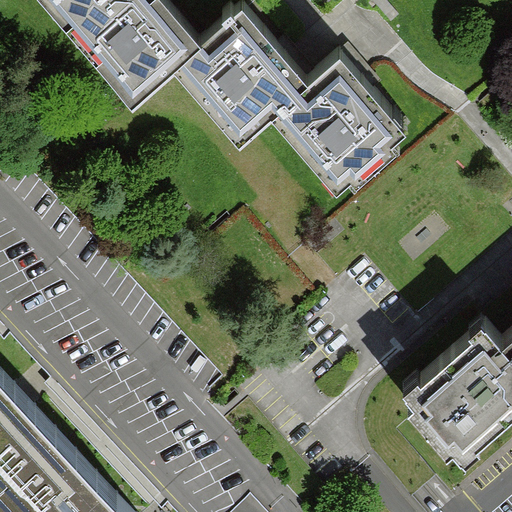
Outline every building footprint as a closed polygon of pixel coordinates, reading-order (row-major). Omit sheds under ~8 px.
[(52,0),(69,18),(89,0),(52,0)] [(175,59),(201,36),(170,0),(89,0),(69,18),(134,94),(175,59)] [(273,106),(310,74),(244,0),(242,0),(201,36),(175,59),(241,134),(273,106)] [(341,46),(310,74),(273,106),(338,182),(407,122),(341,46)] [(511,346),(502,335),(487,316),(406,385),(462,449),(511,406),(511,346)] [(511,326),(502,335),(511,346),(511,326)] [(0,478),(57,425),(0,363),(0,478)] [(138,511),(57,425),(0,478),(0,492),(18,511),(138,511)]
